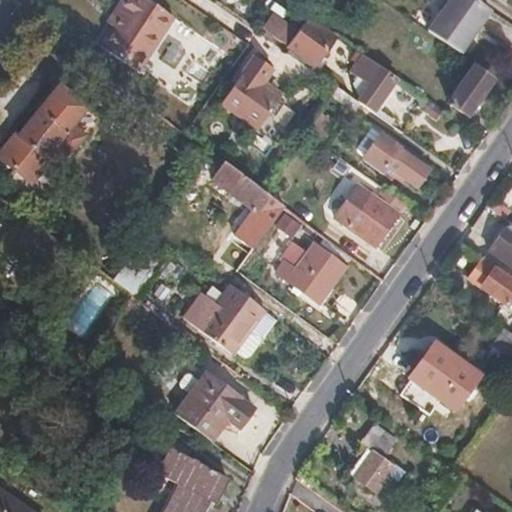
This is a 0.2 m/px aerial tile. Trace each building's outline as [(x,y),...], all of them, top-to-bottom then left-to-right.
[(140,76),(177,23),(143,0),(128,0),(118,15),(125,19),(115,32),(103,51),(140,76)] [(461,55),(491,10),(476,0),(445,0),(426,30),(461,55)] [(115,32),(125,19),(118,15),(109,28),(115,32)] [(295,31),(271,15),(261,29),(285,46),(295,31)] [(314,67),(334,38),(308,20),(288,49),(314,67)] [(275,101),(257,88),(269,71),(251,58),(217,106),(253,131),(275,101)] [(387,87),(394,76),(368,59),(355,79),(366,86),(357,100),(356,101),(388,124),(392,119),(379,109),(386,99),(381,94),(387,87)] [(468,116),(492,82),(474,69),(450,104),(468,116)] [(88,135),(75,124),(88,106),(56,81),(36,108),(39,110),(20,136),(16,135),(0,155),(0,159),(34,184),(54,159),(50,156),(56,147),(61,150),(71,158),(88,135)] [(357,100),(337,86),(330,97),(349,111),(356,102),(356,101),(357,100)] [(386,99),(392,91),(387,87),(381,94),(386,99)] [(142,135),(158,113),(141,100),(140,100),(124,121),(142,135)] [(328,130),(333,123),(319,113),(305,133),(327,148),(335,135),(328,130)] [(428,172),(398,150),(400,146),(399,145),(382,133),(364,160),(381,172),(386,166),(418,188),(428,172)] [(54,159),(61,150),(56,147),(50,156),(54,159)] [(265,192),(225,162),(214,180),(257,211),(268,194),(265,192)] [(345,173),(326,207),(335,212),(355,178),(345,173)] [(381,238),(396,219),(405,204),(365,176),(336,219),(376,247),(381,238)] [(279,198),(289,184),(280,177),(270,193),(279,198)] [(274,224),(286,208),(268,194),(257,211),(274,224)] [(285,212),(275,225),(306,248),(311,240),(296,229),(300,223),(285,212)] [(511,228),(505,224),(487,248),(508,263),(511,260),(511,228)] [(62,245),(48,234),(42,243),(55,253),(62,245)] [(318,304),(345,269),(315,246),(310,254),(296,273),(289,268),(284,264),(277,273),(293,286),(302,292),(318,304)] [(296,273),(310,254),(303,249),(289,268),(296,273)] [(158,276),(135,258),(115,285),(131,296),(139,302),(158,276)] [(511,283),(479,260),(465,279),(504,306),(506,303),(511,307),(511,283)] [(302,292),(293,286),(290,291),(299,298),(302,292)] [(244,363),(276,319),(242,293),(210,337),(244,363)] [(511,334),(500,326),(489,343),(511,359),(511,334)] [(475,375),(462,365),(464,361),(435,341),(425,355),(420,351),(412,361),(417,364),(409,376),(410,378),(433,395),(437,396),(440,395),(452,405),(475,375)] [(259,412),(210,376),(179,419),(216,446),(231,423),(244,432),(259,412)] [(396,437),(374,421),(366,432),(388,447),(396,437)] [(373,495),(387,475),(392,468),(380,459),(388,447),(366,432),(357,444),(369,452),(350,479),(373,495)] [(221,508),(233,484),(176,453),(163,476),(183,487),(173,506),(169,511),(211,511),(215,505),(221,508)] [(398,483),(406,472),(394,464),(392,468),(387,475),(398,483)] [(29,511),(0,489),(0,511),(29,511)]
